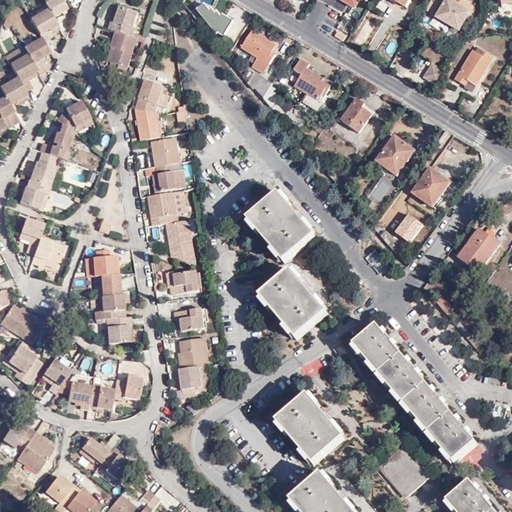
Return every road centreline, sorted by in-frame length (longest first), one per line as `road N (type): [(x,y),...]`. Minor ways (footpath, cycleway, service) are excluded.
road 1 (residential): [(85,21),(83,49),(121,138),(158,365),(158,398),(145,428)]
road 2 (residential): [(249,0),(511,157)]
road 3 (residential): [(85,21),(0,200)]
road 4 (residential): [(145,428),(61,423),(0,381)]
